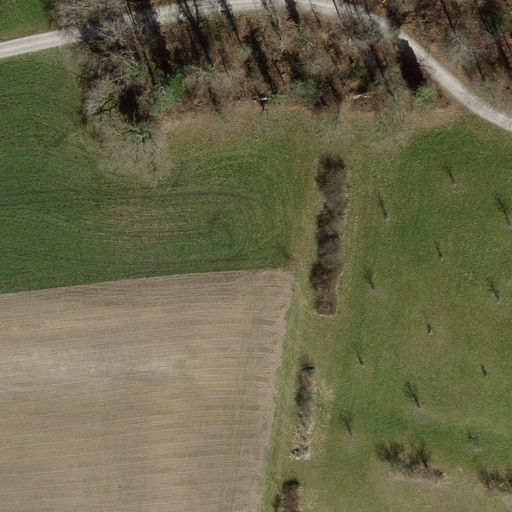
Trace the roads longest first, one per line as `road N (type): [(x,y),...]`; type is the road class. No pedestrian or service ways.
road 1 (track): [(293,0),(342,7),(392,29),(511,123)]
road 2 (track): [(0,53),(237,0)]
